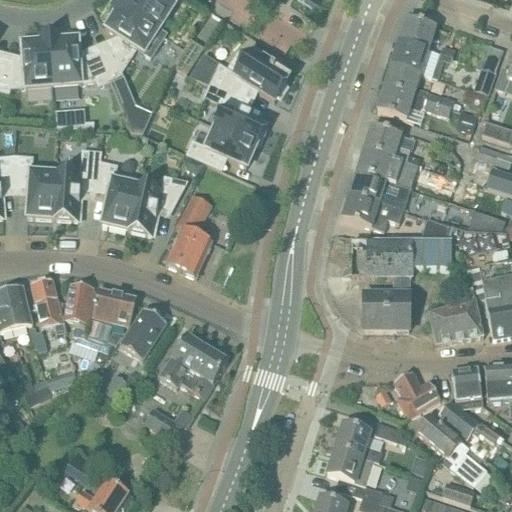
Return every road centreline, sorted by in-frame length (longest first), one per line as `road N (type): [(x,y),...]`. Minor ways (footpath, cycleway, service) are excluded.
road 1 (residential): [(0,263),(89,265),(136,277),(281,335)]
road 2 (tertiary): [(281,335),(291,246),(346,64)]
road 3 (residential): [(325,347),(378,362),(511,358)]
road 4 (tertiary): [(217,511),(281,335)]
road 5 (residential): [(346,64),(234,0)]
road 6 (residential): [(273,511),(310,397)]
